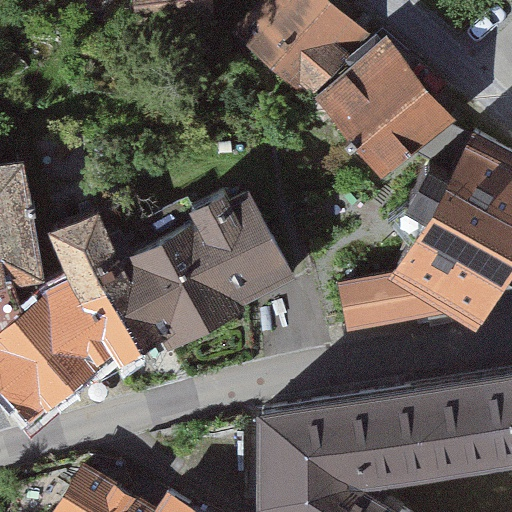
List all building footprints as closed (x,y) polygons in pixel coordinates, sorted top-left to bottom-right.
[(303,94),(373,31),(339,0),(267,0),(238,32),(303,94)] [(388,184),(466,121),(398,34),(319,103),(388,184)] [(349,280),(354,331),(456,314),(485,330),(511,287),(511,148),(486,134),(471,170),(449,159),(419,206),(441,222),(401,274),(349,280)] [(0,338),(0,373),(41,420),(131,352),(76,277),(38,307),(26,283),(53,283),(41,158),(0,163),(0,333),(2,338),(0,338)] [(313,274),(263,188),(248,197),(241,185),(202,208),(207,218),(136,260),(172,338),(180,352),(313,274)] [(61,228),(76,277),(131,352),(140,367),(172,338),(136,260),(113,209),(61,228)] [(511,511),(511,373),(276,413),(283,508),(290,511),(511,511)] [(222,511),(174,483),(161,504),(92,462),(61,511),(222,511)]
